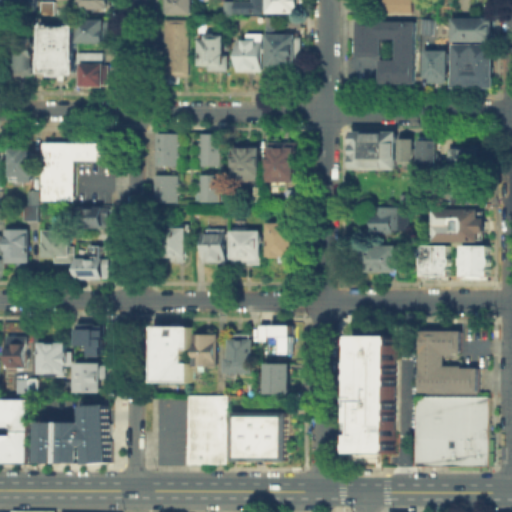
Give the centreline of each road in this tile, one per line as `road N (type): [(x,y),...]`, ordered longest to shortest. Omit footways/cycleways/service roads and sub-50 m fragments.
road 1 (residential): [(0,298),(511,300)]
road 2 (residential): [(0,109),(511,111)]
road 3 (residential): [(325,0),(323,491)]
road 4 (residential): [(136,0),(135,490)]
road 5 (secondary): [(323,491),(0,489)]
road 6 (secondary): [(511,492),(366,491)]
